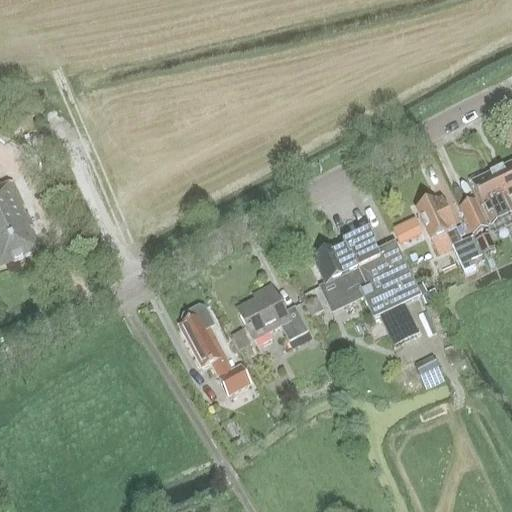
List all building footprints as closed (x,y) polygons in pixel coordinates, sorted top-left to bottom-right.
[(37,132),(31,118),(21,121),(26,136),(37,132)] [(511,165),(496,173),(508,199),(510,199),(511,202),(511,165)] [(471,185),(491,227),(511,217),(511,206),(508,199),(496,173),(471,185)] [(32,228),(12,184),(0,189),(0,270),(38,252),(28,230),(32,228)] [(488,228),(475,201),(459,209),(472,236),(488,228)] [(461,244),(442,202),(436,205),(435,203),(431,204),(430,203),(426,204),(423,205),(419,208),(420,209),(416,211),(431,244),(446,237),(463,274),(473,269),(470,263),(481,257),(472,239),(461,244)] [(376,254),(373,247),(375,246),(369,234),(326,254),(325,252),(315,257),(316,259),(313,260),(326,288),(334,284),(343,301),(360,293),(368,289),(360,272),(380,262),(376,254)] [(495,251),(488,236),(475,242),(482,257),(495,251)] [(376,254),(380,262),(360,272),(368,289),(360,293),(373,322),(380,319),(394,348),(420,336),(405,307),(421,299),(395,245),(376,254)] [(435,293),(427,297),(422,287),(417,289),(426,308),(439,301),(435,293)] [(284,316),(271,290),(254,298),(257,303),(238,313),(254,343),(280,329),(292,351),(311,341),(295,310),(284,316)] [(324,312),(317,299),(305,305),(312,318),(324,312)] [(182,322),(184,326),(179,329),(202,372),(211,367),(219,381),(218,381),(228,400),(251,387),(241,369),(232,374),(209,331),(214,329),(204,310),(199,308),(183,317),(182,322)] [(438,370),(433,359),(415,368),(420,379),(438,370)] [(422,387),(412,364),(401,369),(411,391),(422,387)]
